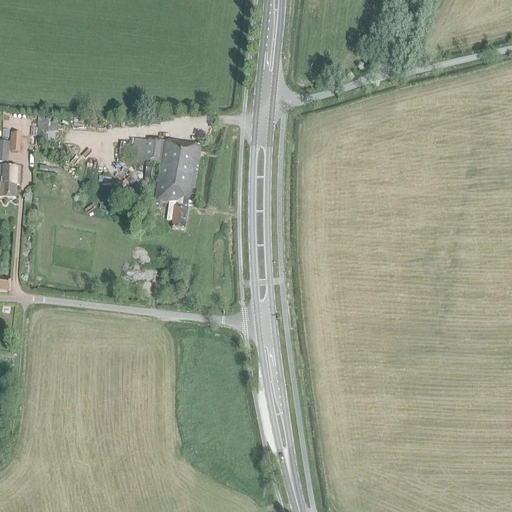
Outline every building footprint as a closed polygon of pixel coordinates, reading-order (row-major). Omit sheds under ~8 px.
[(58,135),(61,135),(60,117),(40,118),(41,143),(58,142),(58,135)] [(147,142),(132,139),(131,149),(134,149),(132,162),(160,166),(155,202),(156,203),(155,209),(159,210),(160,203),(169,205),(167,221),(173,222),(172,229),(185,231),(188,207),(191,207),(200,148),(148,140),(147,142)] [(0,162),(8,163),(9,148),(10,143),(0,142),(0,162)] [(20,167),(1,166),(0,180),(0,198),(15,200),(16,186),(19,186),(20,167)] [(152,169),(146,169),(143,188),(149,188),(152,169)] [(0,291),(9,292),(10,280),(0,278),(0,291)]
